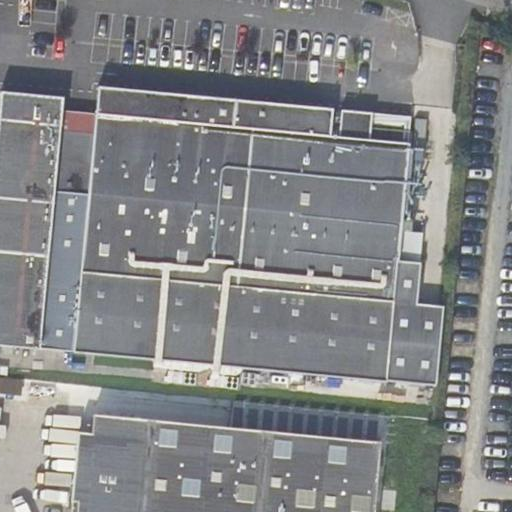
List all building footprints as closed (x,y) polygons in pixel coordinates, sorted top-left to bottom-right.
[(336,114),(99,93),(98,107),(95,139),(61,135),(63,103),(1,97),(0,108),(0,349),(325,377),(355,380),(386,382),(388,382),(391,350),(394,318),(395,298),(414,120),(374,117),(347,115),(346,125),(335,124),(336,114)] [(98,107),(63,103),(61,135),(95,139),(98,107)] [(407,352),(410,320),(394,318),(391,350),(407,352)] [(386,394),(386,382),(355,380),(354,391),(386,394)] [(378,511),(384,442),(93,418),(85,511),(378,511)]
